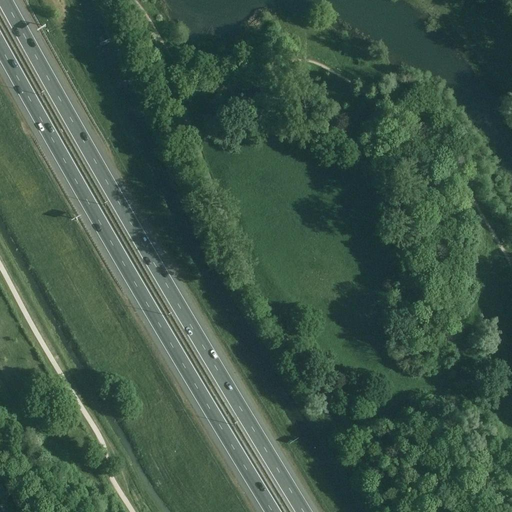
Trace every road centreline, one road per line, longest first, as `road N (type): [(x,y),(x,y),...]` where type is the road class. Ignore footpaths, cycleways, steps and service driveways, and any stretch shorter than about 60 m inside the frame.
road 1 (motorway): [(301,511),(4,0)]
road 2 (motorway): [(0,46),(271,511)]
